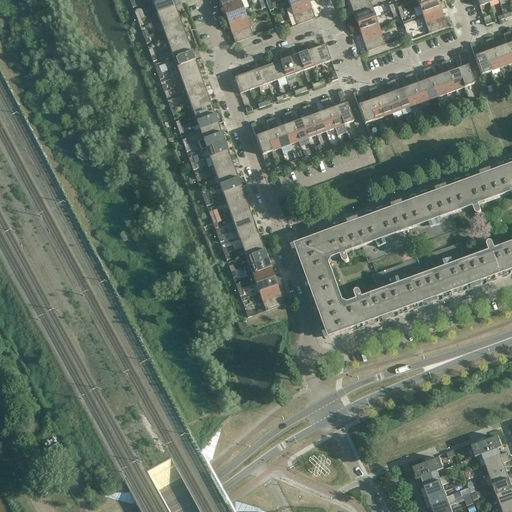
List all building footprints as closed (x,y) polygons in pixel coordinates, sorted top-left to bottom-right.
[(175,7),(172,0),(164,0),(153,4),(157,13),(175,7)] [(243,9),(240,0),(222,7),(225,16),(243,9)] [(372,9),(368,0),(350,7),(354,16),(372,9)] [(441,9),(437,0),(419,7),(422,16),(441,9)] [(315,19),(309,1),(290,7),(297,26),(315,19)] [(178,16),(175,7),(157,13),(160,22),(178,16)] [(247,18),(243,9),(225,16),(228,25),(247,18)] [(375,18),(372,9),(354,16),(357,25),(375,18)] [(447,28),(441,9),(422,16),(429,34),(447,28)] [(182,25),(178,16),(160,22),(163,31),(182,25)] [(253,37),(247,18),(228,25),(235,44),(253,37)] [(379,27),(375,18),(357,25),(360,34),(379,27)] [(185,34),(182,25),(163,31),(167,40),(185,34)] [(385,45),(379,27),(360,34),(367,52),(385,45)] [(188,43),(185,34),(167,40),(170,49),(188,43)] [(511,46),(509,40),(506,41),(504,42),(506,46),(502,47),(509,65),(511,64),(511,46)] [(192,52),(188,43),(170,49),(173,58),(192,52)] [(331,61),(325,45),(316,49),(321,65),(331,61)] [(509,65),(502,47),(498,49),(496,45),(495,45),(491,46),(500,69),(509,65)] [(491,46),(488,48),(486,48),(488,52),(484,54),(491,72),(500,69),(491,46)] [(321,65),(316,49),(307,52),(312,68),(321,65)] [(491,72),(484,54),(480,55),(478,51),(477,52),(473,53),(481,76),(491,72)] [(195,61),(192,52),(173,58),(177,67),(195,61)] [(312,68),(307,52),(298,55),(303,71),(312,68)] [(303,71),(298,55),(288,59),(294,75),(303,71)] [(294,75),(288,59),(279,62),(285,78),(294,75)] [(198,70),(195,61),(177,67),(180,76),(198,70)] [(285,78),(279,62),(270,65),(276,81),(285,78)] [(465,62),(461,64),(460,64),(462,68),(458,70),(464,88),(474,85),(465,62)] [(276,81),(270,65),(261,69),(267,85),(276,81)] [(464,88),(458,70),(454,71),(452,67),(451,68),(447,69),(455,91),(464,88)] [(267,85),(261,69),(252,72),(258,88),(267,85)] [(447,69),(443,70),(442,71),(443,75),(440,76),(446,95),(455,91),(447,69)] [(201,79),(198,70),(180,76),(183,86),(201,79)] [(258,88),(252,72),(243,75),(249,91),(258,88)] [(446,95),(440,76),(436,78),(434,74),(433,74),(429,76),(437,98),(446,95)] [(249,91),(243,75),(234,79),(240,95),(249,91)] [(429,76),(425,77),(424,77),(425,82),(421,83),(428,101),(437,98),(429,76)] [(205,88),(201,79),(183,86),(186,95),(205,88)] [(428,101),(421,83),(418,84),(416,80),(415,81),(411,82),(419,105),(428,101)] [(411,82),(407,84),(406,84),(407,88),(403,90),(410,108),(419,105),(411,82)] [(410,108),(403,90),(399,91),(398,87),(397,87),(393,89),(401,111),(410,108)] [(208,97),(205,88),(186,95),(190,104),(208,97)] [(393,89),(389,90),(388,91),(389,95),(385,96),(392,115),(401,111),(393,89)] [(392,115),(385,96),(381,98),(380,94),(379,94),(375,95),(383,118),(392,115)] [(375,95),(371,97),(370,97),(371,101),(367,103),(374,121),(383,118),(375,95)] [(211,106),(208,97),(190,104),(193,113),(211,106)] [(345,100),(341,102),(339,102),(341,106),(337,107),(344,126),(353,122),(345,100)] [(374,121),(367,103),(363,104),(362,100),(361,101),(356,102),(365,125),(374,121)] [(344,126),(337,107),(333,109),(331,105),(330,105),(326,107),(335,129),(344,126)] [(215,115),(211,106),(193,113),(196,122),(215,115)] [(326,107),(323,108),(321,109),(323,113),(319,114),(326,132),(335,129),(326,107)] [(326,132),(319,114),(315,116),(313,111),(312,112),(308,113),(317,136),(326,132)] [(308,113),(305,115),(303,115),(305,119),(301,121),(308,139),(317,136),(308,113)] [(218,124),(215,115),(196,122),(200,131),(218,124)] [(308,139),(301,121),(297,122),(295,118),(294,119),(290,120),(299,142),(308,139)] [(290,120),(287,121),(285,122),(287,126),(283,127),(290,146),(299,142),(290,120)] [(221,133),(218,124),(200,131),(203,140),(221,133)] [(290,146),(283,127),(279,129),(277,125),(276,125),(272,126),(281,149),(290,146)] [(272,126),(269,128),(267,128),(269,132),(265,134),(272,152),(281,149),(272,126)] [(272,152),(265,134),(261,135),(259,131),(258,132),(254,133),(262,156),(272,152)] [(225,142),(221,133),(203,140),(206,149),(225,142)] [(228,151),(225,142),(206,149),(210,158),(228,151)] [(231,160),(228,151),(210,158),(213,167),(231,160)] [(234,169),(231,160),(213,167),(216,176),(234,169)] [(360,327),(511,271),(511,165),(295,245),(329,338),(354,329),(360,327)] [(238,178),(234,169),(216,176),(219,185),(238,178)] [(241,187),(238,178),(219,185),(223,194),(241,187)] [(244,196),(241,187),(223,194),(226,203),(244,196)] [(248,205),(244,196),(226,203),(229,212),(248,205)] [(251,214),(248,205),(229,212),(233,221),(251,214)] [(254,223),(251,214),(233,221),(236,230),(254,223)] [(258,232),(254,223),(236,230),(239,239),(258,232)] [(261,241),(258,232),(239,239),(243,248),(261,241)] [(264,251),(261,241),(243,248),(246,257),(264,251)] [(267,260),(264,251),(246,257),(249,266),(267,260)] [(271,269),(267,260),(249,266),(252,275),(271,269)] [(274,278),(271,269),(252,275),(256,284),(274,278)] [(277,287),(274,278),(256,284),(259,293),(277,287)] [(284,305),(277,287),(259,293),(266,312),(284,305)] [(503,448),(499,437),(485,442),(484,440),(476,443),(477,445),(472,447),(476,458),(482,456),(499,450),(503,448)] [(74,469),(58,444),(57,443),(49,449),(48,449),(65,474),(74,469)] [(485,465),(509,457),(507,453),(501,455),(499,450),(482,456),(485,465)] [(506,469),(504,463),(510,461),(509,457),(485,465),(489,476),(506,469)] [(444,470),(440,459),(435,460),(434,458),(428,460),(426,461),(427,463),(413,468),(417,480),(421,478),(437,472),(444,470)] [(164,483),(179,476),(172,460),(157,466),(164,483)] [(493,486),(511,478),(511,474),(508,475),(506,469),(489,476),(493,486)] [(424,488),(448,479),(446,475),(440,478),(437,472),(421,478),(424,488)] [(511,490),(511,485),(511,484),(511,483),(511,478),(493,486),(497,496),(511,490)] [(445,492),(443,486),(449,483),(448,479),(424,488),(428,498),(445,492)] [(467,505),(475,503),(469,488),(462,491),(467,505)] [(500,506),(511,501),(511,490),(497,496),(500,506)] [(432,508),(455,500),(454,495),(447,498),(445,492),(428,498),(432,508)] [(452,511),(450,506),(457,504),(455,500),(432,508),(433,511),(452,511)] [(511,511),(511,501),(500,506),(502,511),(511,511)]
